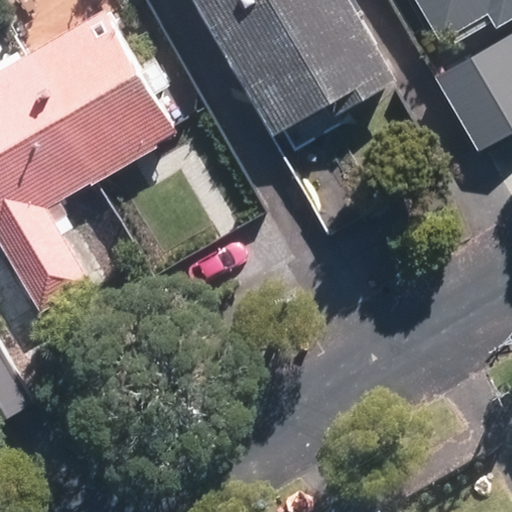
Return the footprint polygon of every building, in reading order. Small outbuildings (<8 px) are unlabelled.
[(197,0),(278,134),(327,105),(336,120),(399,83),(350,0),(197,0)] [(511,0),(419,0),(445,43),(455,36),(460,43),(494,23),(498,32),(511,23),(511,0)] [(48,92),(100,179),(176,134),(103,11),(34,52),(56,88),(48,92)] [(511,131),(511,34),(436,77),(478,150),(511,131)] [(56,88),(34,52),(0,71),(0,236),(45,313),(94,284),(50,209),(100,179),(48,92),(56,88)] [(0,351),(0,421),(29,406),(0,351)]
